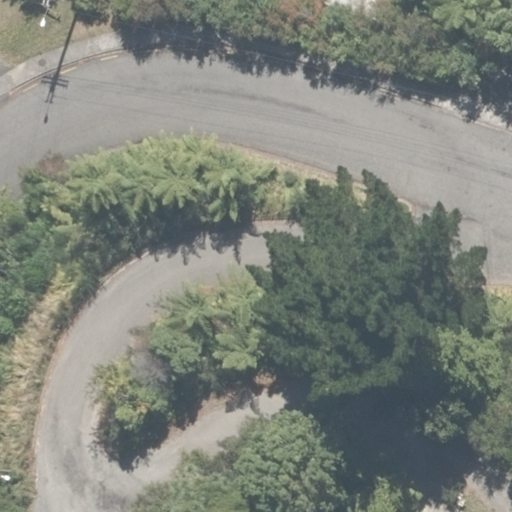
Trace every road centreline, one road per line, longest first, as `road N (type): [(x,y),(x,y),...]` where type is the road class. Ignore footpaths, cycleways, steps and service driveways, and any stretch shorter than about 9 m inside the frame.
road 1 (residential): [(511,252),(291,249),(209,259),(141,293),(86,349),(68,411),(68,470),(85,511)]
road 2 (residential): [(511,194),(329,115),(217,94),(121,99),(43,124),(0,154)]
road 3 (residential): [(128,511),(175,456),(240,423),(361,399),(417,421),(469,455),(511,499)]
